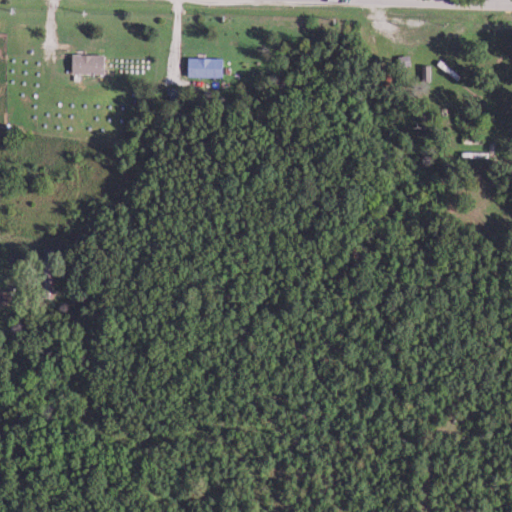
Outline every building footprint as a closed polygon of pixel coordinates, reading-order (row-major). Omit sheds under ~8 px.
[(79,54),(78,74),(113,74),(112,53),(79,54)] [(453,53),(443,63),(465,82),(475,71),(453,53)] [(424,64),(422,54),(408,58),(411,68),(424,64)] [(194,76),(194,59),(230,59),(230,76),(194,76)] [(437,66),(429,66),(429,80),(437,81),(437,66)]
